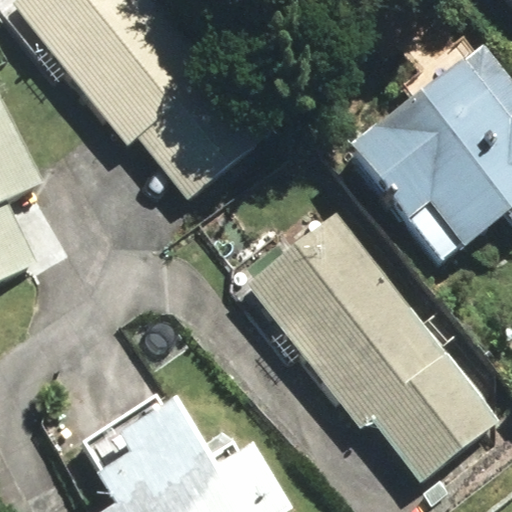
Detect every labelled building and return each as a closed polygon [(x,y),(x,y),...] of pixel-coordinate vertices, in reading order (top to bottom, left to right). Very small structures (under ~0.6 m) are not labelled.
[(262,149),(140,0),(25,0),(5,16),(121,159),(132,149),(183,212),(262,149)] [(511,0),(487,0),(511,30),(511,0)] [(402,117),(339,167),(397,240),(402,236),(433,275),(449,263),(452,268),(500,230),(511,245),(511,104),(460,39),(386,97),(402,117)] [(0,120),(0,290),(33,273),(2,214),(39,194),(34,185),(0,120)] [(496,432),(331,226),(240,299),(354,442),(366,433),(416,495),(496,432)] [(93,511),(270,511),(243,465),(211,483),(181,433),(174,437),(165,422),(107,456),(118,475),(83,496),(93,511)]
